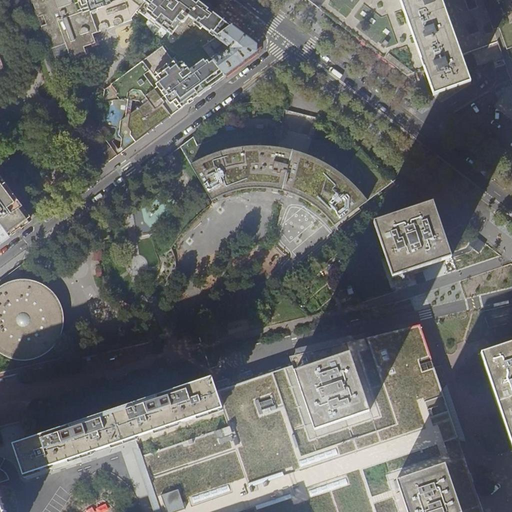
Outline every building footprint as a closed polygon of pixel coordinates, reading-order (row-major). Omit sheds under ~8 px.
[(32,0),(50,50),(53,49),(64,45),(70,60),(85,55),(83,48),(94,44),(91,35),(97,33),(93,22),(100,19),(101,21),(122,14),(123,17),(136,12),(138,10),(150,19),(153,16),(162,24),(161,25),(172,34),(181,22),(184,22),(189,15),(217,37),(232,25),(226,20),(204,3),(199,0),(32,0)] [(399,0),(424,69),(433,96),(471,83),(467,73),(462,58),(441,0),(399,0)] [(441,0),(462,58),(476,52),(498,45),(481,0),(441,0)] [(511,48),(506,50),(488,0),(482,0),(498,45),(505,65),(510,79),(511,83),(511,90),(507,92),(497,106),(511,116),(511,48)] [(511,0),(488,0),(506,50),(511,48),(511,0)] [(212,58),(225,76),(257,52),(257,45),(246,36),(232,25),(217,37),(216,38),(214,40),(204,47),(212,58)] [(158,86),(155,89),(166,105),(162,108),(169,118),(205,91),(217,82),(225,76),(212,58),(195,70),(193,68),(190,70),(184,61),(180,61),(176,64),(173,60),(167,65),(166,63),(156,70),(158,72),(154,75),(159,83),(158,86)] [(164,121),(169,118),(162,108),(166,105),(155,89),(144,75),(150,70),(143,61),(110,85),(121,99),(126,100),(127,99),(140,101),(142,99),(145,103),(140,107),(139,107),(138,109),(129,115),(125,114),(124,119),(120,122),(120,124),(122,135),(120,148),(123,152),(164,121)] [(193,137),(180,147),(212,200),(221,196),(233,192),(239,190),(253,188),(259,188),(265,188),(273,189),(281,190),(295,195),(302,198),(309,202),(316,207),(323,212),(329,218),(336,226),(394,183),(361,151),(351,164),(342,157),(332,151),(318,144),(311,142),(306,156),(297,152),(292,151),(287,150),(280,149),(281,140),(282,140),(285,139),(287,137),(288,134),(287,131),(287,130),(285,128),(283,127),(280,127),(277,128),(276,131),(275,134),(251,133),(238,134),(218,138),(197,146),(193,137)] [(105,165),(116,157),(110,149),(99,157),(105,165)] [(0,224),(8,237),(31,221),(18,204),(4,184),(0,178),(0,224)] [(418,208),(374,223),(392,278),(451,258),(433,203),(418,208)] [(0,242),(8,237),(0,224),(0,242)] [(474,236),(468,244),(479,253),(486,244),(474,236)] [(15,360),(23,361),(27,360),(35,359),(42,356),(49,351),(55,346),(59,339),(62,331),(64,326),(64,318),(63,310),(60,302),(56,295),(50,289),(44,285),(36,281),(28,280),(20,279),(13,281),(5,283),(0,286),(0,353),(7,357),(15,360)] [(442,366),(434,368),(426,343),(420,325),(298,354),(289,357),(293,367),(217,392),(212,377),(14,444),(19,459),(25,475),(117,443),(129,439),(135,437),(140,450),(149,480),(160,511),(482,511),(481,506),(471,478),(462,451),(460,444),(456,431),(454,426),(446,403),(443,394),(450,391),(444,373),(442,366)] [(511,343),(480,354),(483,361),(497,403),(506,431),(511,447),(511,343)]
